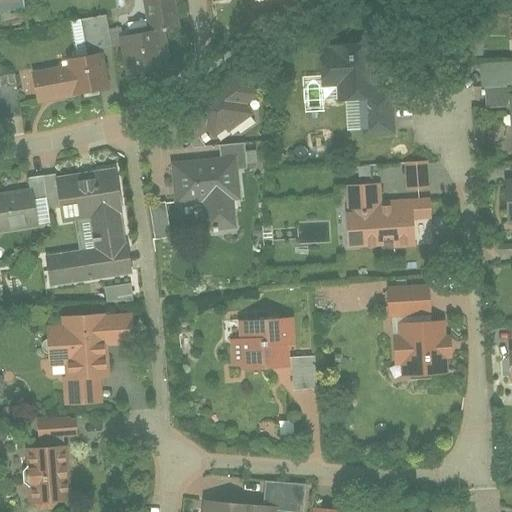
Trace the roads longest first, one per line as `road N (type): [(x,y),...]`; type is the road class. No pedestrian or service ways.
road 1 (residential): [(168,511),(179,468),(196,462),(432,480),(468,455),(480,344),(468,146),(451,109)]
road 2 (residential): [(0,137),(160,100),(193,51),(189,0)]
